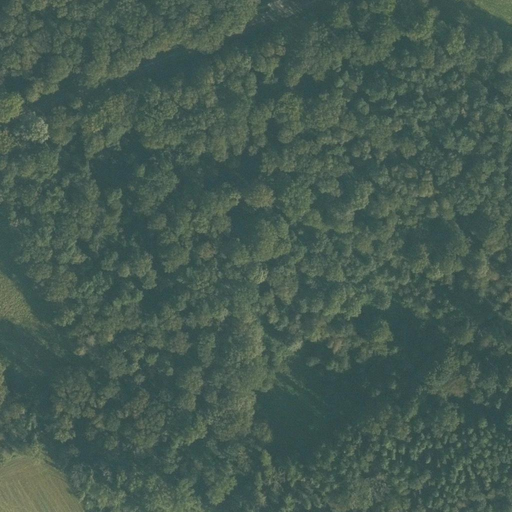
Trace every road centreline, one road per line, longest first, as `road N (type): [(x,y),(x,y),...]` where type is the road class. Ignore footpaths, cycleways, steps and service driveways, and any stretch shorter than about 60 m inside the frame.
road 1 (track): [(297,7),(322,16),(156,511)]
road 2 (secondary): [(297,7),(0,121)]
